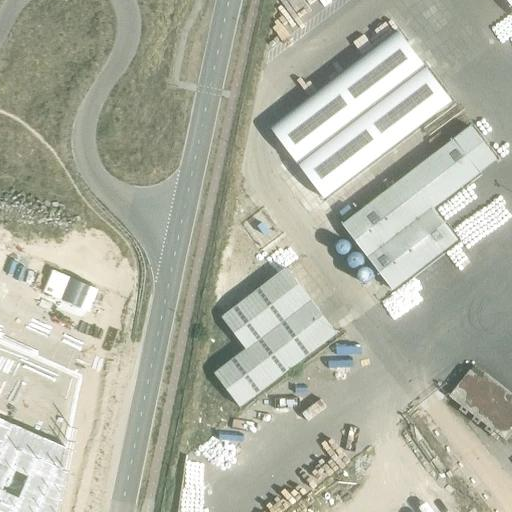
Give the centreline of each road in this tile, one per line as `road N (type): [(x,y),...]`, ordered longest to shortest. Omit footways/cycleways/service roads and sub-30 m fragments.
road 1 (unclassified): [(122,0),(124,49),(91,101),(83,152),(109,191),(175,238)]
road 2 (unclassified): [(120,511),(175,238)]
road 3 (unclassified): [(175,238),(228,0)]
road 4 (unclassified): [(511,504),(426,398)]
